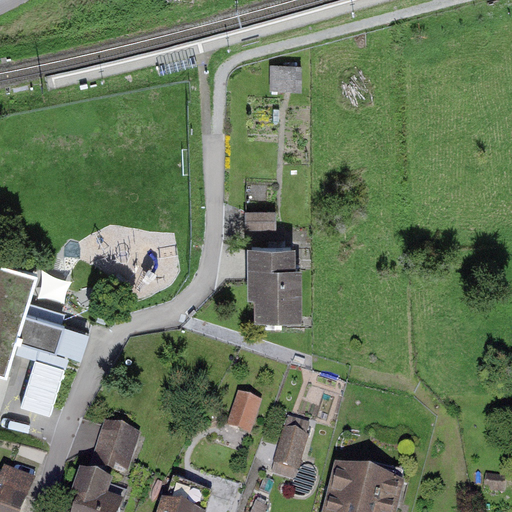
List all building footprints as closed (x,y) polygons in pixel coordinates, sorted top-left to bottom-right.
[(298,68),(275,68),(275,89),(297,89),(298,68)] [(280,227),(279,209),(249,210),(250,228),(280,227)] [(295,245),(245,247),(247,321),(296,320),(295,245)] [(25,308),(37,266),(0,255),(0,367),(8,370),(18,337),(83,356),(91,327),(25,308)] [(263,400),(238,393),(228,426),(252,434),(263,400)] [(117,473),(130,435),(104,426),(92,465),(117,473)] [(308,435),(286,430),(277,475),(299,480),(308,435)] [(395,511),(400,491),(330,476),(322,511),(395,511)] [(0,480),(0,511),(22,511),(30,493),(0,480)] [(72,511),(114,511),(115,511),(78,497),(72,511)] [(203,511),(204,509),(165,497),(159,511),(203,511)]
